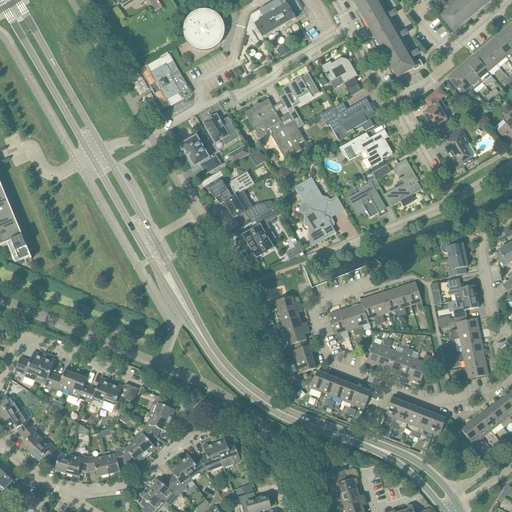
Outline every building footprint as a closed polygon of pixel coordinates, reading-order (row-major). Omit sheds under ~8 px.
[(277,0),(259,11),(264,19),(288,6),(293,15),(302,10),(295,0),(277,0)] [(353,0),(358,8),(371,0),(353,0)] [(371,0),(358,8),(363,18),(384,6),(380,0),(371,0)] [(472,0),(460,0),(459,2),(471,16),(480,9),(472,0)] [(489,2),(487,0),(472,0),(480,9),(489,2)] [(459,2),(450,9),(462,24),(471,16),(459,2)] [(296,19),(293,15),(288,6),(264,19),(259,11),(251,16),(247,32),(253,42),(255,43),(262,39),(296,19)] [(384,6),(363,18),(369,28),(395,13),(395,11),(389,15),(384,6)] [(462,24),(450,9),(441,16),(453,31),(462,24)] [(216,45),(217,44),(218,42),(219,41),(220,39),(221,37),(221,35),(222,33),(222,31),(222,29),(222,27),(221,25),(217,19),(211,14),(203,13),(195,15),(194,16),(193,16),(193,17),(192,18),(191,19),(189,21),(188,23),(187,26),(186,28),(186,30),(186,32),(187,34),(187,36),(188,38),(189,40),(190,42),(191,43),(193,45),(195,46),(198,47),(206,49),(213,46),(214,46),(215,45),(216,45)] [(390,18),(394,16),(396,14),(395,13),(369,28),(375,38),(395,26),(390,18)] [(375,38),(380,48),(407,33),(406,31),(400,35),(395,26),(375,38)] [(510,28),(508,30),(502,35),(511,47),(511,29),(510,28)] [(380,48),(386,58),(406,46),(402,38),(408,34),(407,33),(380,48)] [(493,42),(494,44),(505,58),(508,61),(511,57),(511,47),(502,35),(493,42)] [(493,42),(484,50),(497,65),(505,58),(494,44),(493,42)] [(386,58),(392,67),(418,52),(417,51),(411,54),(406,46),(386,58)] [(488,72),(497,65),(484,50),(475,57),(488,72)] [(418,52),(392,67),(398,78),(414,69),(415,71),(423,66),(420,60),(416,63),(413,58),(419,54),(418,52)] [(171,105),(191,94),(187,87),(169,55),(149,67),(158,83),(154,85),(158,92),(162,89),(171,105)] [(238,58),(242,65),(247,62),(243,55),(238,58)] [(466,64),(479,80),(482,83),(491,76),(488,72),(475,57),(466,64)] [(330,61),(321,67),(330,83),(339,77),(347,91),(358,84),(354,78),(358,76),(349,60),(348,60),(346,59),(344,58),(341,58),(332,63),(330,61)] [(470,87),(479,80),(466,64),(458,72),(470,87)] [(458,72),(455,74),(449,79),(461,94),(470,87),(458,72)] [(280,97),(294,122),(300,119),(294,108),(302,103),(299,98),(308,93),(311,98),(319,93),(308,74),(300,79),(301,80),(291,85),(291,84),(282,89),(285,94),(280,97)] [(319,81),(323,87),(328,84),(324,78),(319,81)] [(445,96),(439,89),(425,101),(430,110),(423,114),(428,122),(426,123),(431,131),(438,128),(440,132),(450,127),(446,120),(447,120),(442,112),(446,110),(440,100),(445,96)] [(305,141),(297,128),(294,122),(282,129),(279,124),(281,122),(268,99),(244,113),(254,130),(255,132),(255,134),(256,136),(257,138),(258,139),(260,140),(262,140),(266,137),(267,136),(267,134),(266,131),(269,129),(272,134),(271,135),(285,160),(302,150),(298,144),(305,141)] [(333,108),(320,115),(326,125),(331,122),(335,130),(338,128),(344,138),(363,127),(365,131),(374,126),(370,119),(368,120),(366,117),(374,113),(366,99),(337,115),(333,108)] [(482,111),(477,115),(483,122),(488,118),(482,111)] [(498,132),(510,146),(511,144),(511,114),(505,120),(508,123),(498,132)] [(220,122),(216,115),(213,117),(212,115),(205,119),(207,121),(203,123),(215,143),(221,140),(225,146),(240,138),(231,122),(223,127),(221,123),(220,121),(220,122)] [(362,143),(358,137),(339,148),(342,154),(343,154),(348,162),(365,152),(368,157),(366,158),(371,168),(383,161),(382,159),(390,154),(386,147),(388,146),(386,142),(385,143),(384,140),(388,137),(384,130),(362,143)] [(450,145),(445,148),(458,170),(473,161),(464,147),(469,144),(461,130),(446,139),(450,145)] [(221,166),(216,157),(210,161),(209,159),(196,136),(193,138),(191,136),(183,141),(185,143),(181,145),(186,153),(186,154),(189,159),(194,167),(200,164),(201,166),(200,166),(205,175),(221,166)] [(227,156),(232,165),(250,155),(245,146),(227,156)] [(258,150),(250,155),(256,166),(265,161),(258,150)] [(384,195),(392,208),(402,202),(404,206),(414,201),(411,196),(422,190),(417,183),(414,185),(412,181),(417,179),(406,160),(394,167),(403,184),(384,195)] [(372,173),(375,178),(376,180),(390,172),(386,166),(372,173)] [(273,174),(270,169),(258,175),(261,181),(273,174)] [(222,204),(224,203),(223,202),(235,195),(237,194),(237,195),(259,182),(256,176),(251,179),(247,172),(230,182),(231,183),(225,187),(221,179),(223,177),(220,172),(202,182),(205,188),(217,201),(219,200),(222,204)] [(381,189),(376,180),(375,178),(368,182),(370,185),(361,190),(362,192),(350,200),(358,214),(365,210),(370,219),(379,214),(378,212),(384,208),(375,192),(381,189)] [(344,209),(337,196),(331,200),(328,199),(329,198),(322,196),(312,179),(297,191),(308,206),(309,207),(310,207),(311,208),(311,209),(312,210),(312,211),(312,212),(312,213),(312,214),(312,215),(311,215),(311,216),(310,217),(309,217),(308,218),(307,218),(306,218),(305,218),(304,217),(303,217),(304,225),(304,226),(305,227),(306,228),(307,228),(308,228),(310,248),(310,245),(316,242),(317,243),(324,239),(323,238),(328,235),(329,236),(333,234),(332,232),(334,231),(336,234),(329,221),(331,221),(329,217),(344,209)] [(245,212),(235,195),(223,202),(224,203),(233,219),(237,217),(237,218),(245,213),(245,212)] [(6,196),(0,198),(0,210),(10,206),(6,196)] [(264,204),(258,205),(249,210),(254,218),(267,210),(264,204)] [(0,222),(14,216),(10,206),(0,210),(0,222)] [(258,227),(243,236),(256,259),(273,249),(269,242),(275,239),(266,223),(279,215),(275,208),(254,220),(258,227)] [(0,234),(18,227),(14,216),(0,222),(0,234)] [(0,245),(7,243),(18,238),(22,237),(18,227),(0,234),(0,245)] [(7,243),(15,263),(29,257),(30,259),(31,258),(22,237),(18,238),(7,243)] [(446,254),(447,253),(449,259),(468,255),(467,250),(464,251),(463,244),(462,244),(460,237),(449,242),(444,243),(443,244),(443,245),(442,245),(442,246),(441,247),(441,248),(441,249),(442,250),(442,251),(442,252),(443,252),(444,253),(445,253),(445,254),(446,254)] [(296,249),(286,255),(290,261),(303,253),(298,244),(294,247),(296,249)] [(504,267),(507,265),(511,262),(511,250),(509,245),(499,251),(499,252),(497,254),(504,267)] [(468,255),(449,259),(451,270),(448,271),(450,278),(466,274),(465,268),(468,267),(466,261),(469,260),(468,255)] [(511,278),(510,280),(502,285),(507,292),(511,288),(511,278)] [(455,295),(456,301),(477,297),(474,286),(465,288),(465,285),(460,285),(459,279),(447,281),(448,285),(450,296),(455,295)] [(424,310),(416,283),(404,286),(411,306),(417,304),(419,312),(424,310)] [(432,292),(439,291),(437,284),(430,285),(432,292)] [(411,306),(404,286),(394,290),(402,317),(407,316),(404,308),(411,306)] [(402,317),(394,290),(383,293),(389,313),(395,311),(397,319),(402,317)] [(389,313),(383,293),(372,297),(381,324),(385,323),(383,315),(389,313)] [(292,297),(275,302),(279,314),(301,307),(300,304),(299,304),(299,302),(294,303),(292,297)] [(372,297),(361,300),(369,324),(368,320),(373,318),(376,326),(381,324),(372,297)] [(477,297),(456,301),(457,308),(453,309),(455,319),(457,319),(467,317),(465,311),(479,308),(477,297)] [(362,304),(351,308),(360,335),(365,333),(362,326),(369,324),(361,300),(361,301),(362,304)] [(301,307),(279,314),(282,324),(299,319),(297,313),(302,312),(301,309),(301,307)] [(351,308),(341,311),(347,331),(353,329),(355,337),(360,335),(351,308)] [(347,331),(341,311),(329,315),(338,342),(343,340),(341,333),(347,331)] [(438,319),(437,319),(438,326),(450,324),(449,320),(449,317),(445,318),(438,319)] [(299,319),(282,324),(286,335),(308,328),(307,326),(306,326),(306,323),(301,325),(299,319)] [(451,336),(479,330),(477,319),(456,323),(458,330),(450,331),(451,336)] [(308,328),(286,335),(289,346),(306,341),(304,335),(309,333),(308,331),(309,331),(308,328)] [(481,342),(479,330),(451,336),(452,341),(460,339),(461,346),(481,342)] [(366,363),(377,367),(387,341),(383,339),(380,346),(374,344),(370,353),(366,363)] [(387,341),(377,367),(388,371),(395,352),(389,350),(392,342),(387,341)] [(483,353),(481,342),(461,346),(462,352),(454,353),(455,358),(483,353)] [(295,364),(312,358),(308,347),(291,352),(295,364)] [(395,352),(388,371),(398,375),(409,349),(404,347),(401,354),(395,352)] [(409,349),(398,375),(409,379),(416,360),(410,358),(413,351),(409,349)] [(26,372),(37,376),(43,359),(38,357),(39,354),(34,352),(30,362),(20,358),(15,371),(25,375),(26,372)] [(486,364),(483,353),(455,358),(456,363),(464,362),(465,368),(486,364)] [(416,360),(409,379),(420,384),(430,357),(425,355),(422,363),(416,360)] [(316,369),(312,358),(295,364),(298,375),(316,369)] [(49,362),(43,359),(37,376),(35,382),(51,388),(57,375),(51,373),(55,361),(50,359),(49,362)] [(488,375),(486,364),(465,368),(467,374),(459,376),(460,381),(488,375)] [(59,388),(69,392),(76,375),(70,373),(71,370),(66,368),(63,377),(57,375),(51,388),(58,391),(59,388)] [(321,393),(328,376),(317,372),(310,389),(321,393)] [(82,377),(76,375),(69,392),(80,396),(79,399),(85,401),(90,388),(84,386),(88,376),(83,374),(82,377)] [(321,393),(332,397),(339,380),(328,376),(321,393)] [(90,388),(85,401),(102,408),(111,385),(105,383),(106,380),(101,378),(96,390),(90,388)] [(332,397),(343,401),(349,384),(339,380),(332,397)] [(343,401),(353,405),(360,388),(349,384),(343,401)] [(113,410),(113,409),(120,411),(121,407),(125,398),(119,396),(123,387),(117,385),(116,387),(111,385),(102,408),(101,409),(102,409),(112,413),(113,409),(113,410)] [(371,392),(360,388),(353,405),(364,410),(371,392)] [(128,395),(125,404),(132,406),(135,398),(128,395)] [(0,411),(0,415),(5,423),(20,413),(16,408),(19,406),(13,396),(1,404),(4,409),(0,411)] [(509,417),(511,414),(511,402),(507,396),(498,403),(509,417)] [(154,415),(171,422),(174,416),(173,416),(175,410),(168,408),(171,402),(158,397),(155,403),(158,405),(154,415)] [(392,399),(386,416),(384,420),(390,423),(392,418),(397,420),(403,403),(392,399)] [(403,403),(397,420),(407,424),(414,407),(403,403)] [(498,403),(489,410),(500,424),(509,417),(498,403)] [(425,411),(414,407),(407,424),(418,428),(425,411)] [(491,431),(500,424),(489,410),(480,417),(491,431)] [(435,415),(425,411),(418,428),(429,432),(435,415)] [(26,423),(20,413),(5,423),(11,433),(17,429),(21,436),(32,427),(28,421),(26,423)] [(169,427),(171,422),(154,415),(150,425),(147,424),(145,429),(157,438),(157,437),(160,430),(166,432),(168,427),(169,427)] [(435,415),(429,432),(440,436),(446,419),(435,415)] [(480,417),(471,424),(482,438),(491,431),(480,417)] [(462,431),(473,445),(482,438),(471,424),(462,431)] [(22,446),(31,454),(43,441),(35,433),(37,431),(32,427),(21,436),(27,441),(22,446)] [(132,440),(134,442),(147,457),(152,453),(151,452),(155,448),(151,443),(157,438),(145,429),(132,440)] [(233,444),(228,447),(224,438),(219,440),(220,442),(214,445),(221,462),(224,469),(235,465),(234,463),(240,460),(234,444),(233,444)] [(44,457),(49,462),(56,450),(50,444),(48,446),(43,441),(31,454),(39,462),(44,457)] [(142,461),(147,457),(134,442),(126,450),(124,447),(120,451),(127,464),(133,458),(137,464),(142,460),(142,461)] [(199,458),(206,470),(212,468),(210,466),(221,462),(214,445),(209,447),(207,444),(202,446),(206,455),(199,458)] [(55,471),(66,474),(71,457),(60,454),(61,451),(56,450),(49,462),(57,464),(55,471)] [(115,455),(105,457),(109,475),(120,472),(118,465),(127,464),(120,451),(115,452),(115,455)] [(185,460),(180,463),(190,478),(199,472),(201,474),(206,470),(199,458),(193,462),(188,454),(183,457),(185,460)] [(79,470),(87,473),(88,458),(83,457),(82,460),(71,457),(66,474),(78,477),(79,470)] [(93,457),(88,458),(87,473),(96,471),(97,477),(109,475),(105,457),(94,460),(93,457)] [(168,480),(178,490),(181,494),(187,489),(186,488),(187,485),(192,481),(190,478),(180,463),(175,467),(173,464),(168,467),(174,475),(168,480)] [(0,479),(9,470),(4,465),(0,470),(0,469),(0,479)] [(10,495),(18,486),(9,478),(13,474),(9,470),(0,479),(0,494),(1,495),(5,491),(10,495)] [(338,489),(340,496),(357,491),(355,484),(358,483),(356,478),(347,481),(345,474),(332,479),(335,489),(337,490),(338,489)] [(155,485),(151,490),(164,501),(171,493),(174,495),(178,490),(168,480),(164,485),(156,479),(152,483),(155,485)] [(504,490),(501,495),(505,498),(508,492),(510,494),(511,489),(511,488),(508,486),(505,491),(504,490)] [(141,497),(145,500),(141,505),(140,505),(143,508),(141,511),(141,510),(140,511),(141,511),(159,511),(167,503),(164,501),(151,490),(147,494),(144,492),(141,497)] [(340,504),(341,508),(363,501),(361,496),(359,497),(357,491),(340,496),(342,502),(341,503),(340,504)] [(268,501),(267,497),(256,500),(254,493),(239,498),(242,511),(258,511),(259,511),(271,508),(270,507),(272,507),(270,500),(268,501)] [(345,511),(363,511),(362,506),(364,505),(363,501),(341,508),(342,511),(344,511),(345,511)] [(209,502),(198,507),(200,511),(203,511),(212,508),(209,502)]
